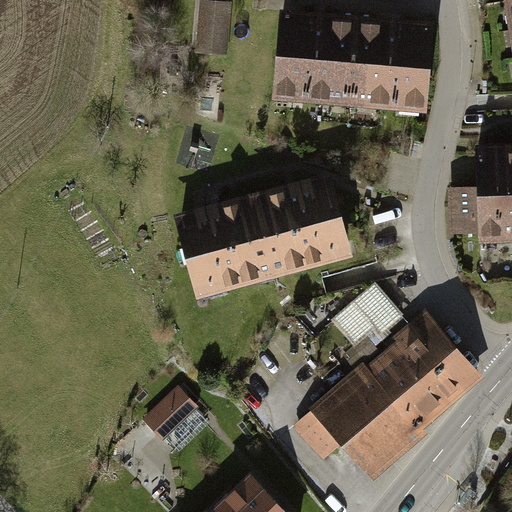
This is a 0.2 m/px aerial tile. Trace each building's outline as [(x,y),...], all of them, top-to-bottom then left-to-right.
[(235,4),(203,1),(198,53),(230,57),(235,4)] [(432,24),(283,12),(275,101),(424,113),(432,24)] [(452,188),(453,229),(482,228),(483,239),(511,237),(511,147),(479,149),(480,187),(452,188)] [(326,179),(181,218),(201,291),(346,252),(326,179)] [(405,316),(375,282),(332,319),(355,345),(361,341),(379,324),(386,332),(405,316)] [(314,409),(297,423),(326,457),(344,441),(368,469),(479,375),(424,311),(400,331),(408,342),(320,416),(314,409)] [(386,332),(379,324),(361,341),(367,349),(373,343),(386,332)] [(320,416),(408,342),(400,331),(386,343),(388,347),(381,352),(373,343),(367,349),(361,341),(355,345),(346,353),(361,369),(314,409),(320,416)] [(179,383),(144,417),(157,431),(165,438),(197,407),(200,405),(179,383)] [(290,511),(251,471),(206,511),(290,511)]
